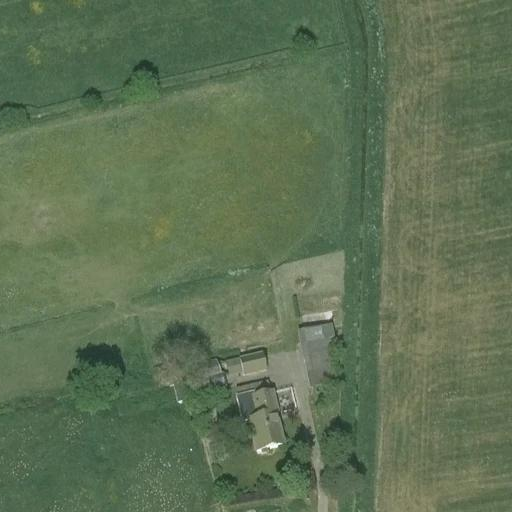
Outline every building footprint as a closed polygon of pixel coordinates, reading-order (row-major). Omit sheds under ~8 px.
[(331,326),(296,333),(300,351),(308,392),(337,386),(330,351),(337,349),(336,342),(334,342),(331,326)] [(242,379),(266,374),(262,356),(224,364),(228,378),(242,375),(242,379)] [(224,389),(216,362),(198,367),(206,395),(224,389)] [(183,377),(170,380),(176,404),(189,401),(183,377)] [(270,395),(267,383),(235,391),(237,398),(235,399),(241,424),(247,422),(255,454),(283,448),(270,395)]
